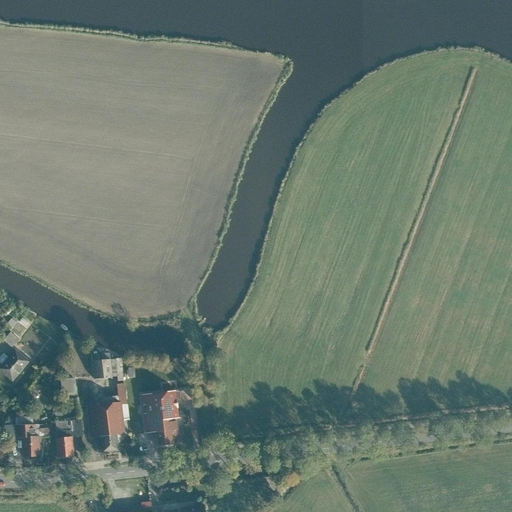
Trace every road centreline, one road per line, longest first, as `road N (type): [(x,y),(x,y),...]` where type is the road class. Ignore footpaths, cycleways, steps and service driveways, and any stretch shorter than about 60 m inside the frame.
road 1 (tertiary): [(511,426),(0,481)]
road 2 (track): [(178,306),(203,348),(219,461)]
